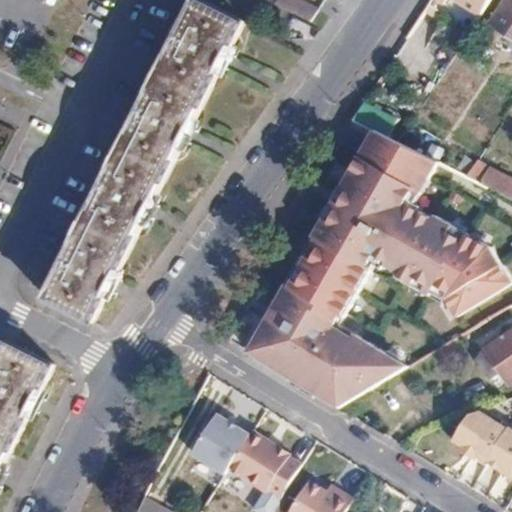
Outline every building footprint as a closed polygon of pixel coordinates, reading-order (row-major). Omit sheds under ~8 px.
[(247,22),(201,0),(199,0),(49,300),(96,324),(115,286),(152,211),(190,135),(227,62),(247,22)] [(307,0),(279,0),(276,4),(312,23),(322,8),(307,0)] [(511,0),(509,0),(493,24),(511,37),(511,0)] [(389,67),(381,81),(391,88),(400,73),(389,67)] [(367,127),(390,138),(396,126),(399,120),(366,104),(354,121),(367,127)] [(354,121),(345,139),(358,143),(367,127),(354,121)] [(408,131),(396,126),(390,138),(401,143),(408,131)] [(469,177),(478,163),(468,156),(457,170),(469,177)] [(511,176),(479,161),(478,163),(469,177),(511,197),(511,176)] [(511,334),(487,351),(482,361),(494,378),(502,372),(511,386),(511,385),(511,334)] [(0,480),(2,477),(38,404),(58,366),(10,342),(0,362),(0,480)] [(511,428),(511,429),(503,424),(505,422),(479,407),(459,438),(469,445),(466,449),(480,458),(483,454),(507,470),(510,466),(511,467),(511,428)] [(227,477),(233,466),(252,437),(219,416),(195,456),(227,477)] [(292,456),(254,433),(252,437),(233,466),(272,490),(273,488),(285,496),(304,466),(291,458),(292,456)] [(338,498),(329,493),(311,482),(293,511),(348,511),(356,500),(342,492),(338,498)] [(332,486),(329,493),(338,498),(342,492),(332,486)] [(177,511),(143,498),(137,511),(177,511)]
